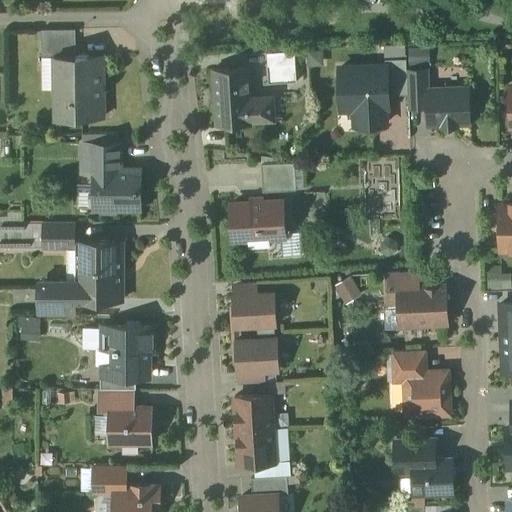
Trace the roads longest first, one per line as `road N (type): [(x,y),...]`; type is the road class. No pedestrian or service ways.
road 1 (residential): [(161,21),(202,375),(208,511)]
road 2 (residential): [(511,154),(481,158),(466,170),(454,208),(469,511)]
road 3 (residential): [(0,20),(161,21)]
